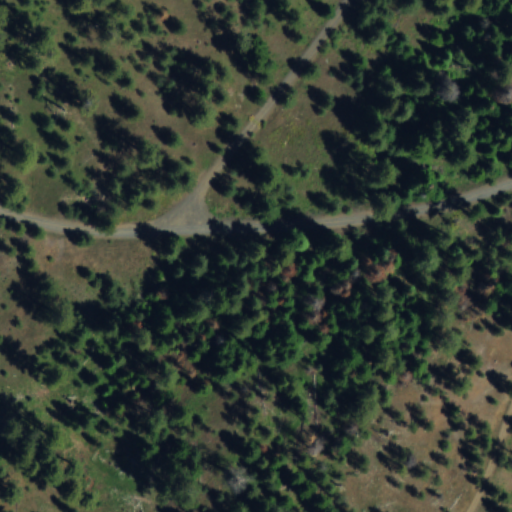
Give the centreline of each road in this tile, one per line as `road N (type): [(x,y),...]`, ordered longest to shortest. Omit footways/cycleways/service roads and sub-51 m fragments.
road 1 (track): [(0,207),(66,231),(181,235),(407,213),(511,182)]
road 2 (track): [(181,235),(323,0)]
